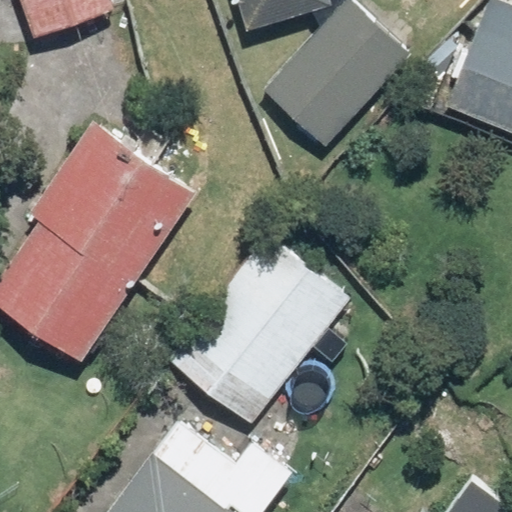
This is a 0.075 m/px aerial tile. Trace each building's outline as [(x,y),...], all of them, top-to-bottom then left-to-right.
[(28,0),(37,25),(108,0),(28,0)] [(257,0),(261,11),(297,0),(257,0)] [(369,0),(342,0),(269,73),(330,135),(418,49),(369,0)] [(511,0),(495,0),(459,92),(511,112),(511,0)] [(113,109),(0,277),(0,279),(95,343),(209,174),(113,109)] [(278,223),(180,347),(258,410),(357,286),(278,223)] [(239,448),(189,411),(115,511),(268,511),(265,509),(302,458),(255,424),(239,448)] [(511,511),(511,489),(481,465),(445,511),(511,511)]
